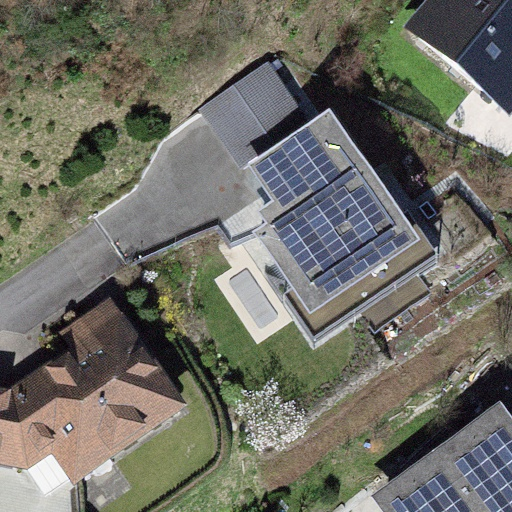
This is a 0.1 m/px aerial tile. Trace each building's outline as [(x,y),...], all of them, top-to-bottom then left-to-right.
[(509,110),(511,106),(511,0),(431,0),(408,28),(509,110)] [(199,99),(228,149),(300,109),(271,59),(199,99)] [(420,236),(332,107),(247,164),(269,196),(256,205),(267,221),(255,229),(310,310),(420,236)] [(137,312),(31,377),(0,376),(0,463),(40,465),(62,501),(201,414),(137,312)] [(384,511),(511,511),(511,412),(503,400),(373,496),(384,511)]
